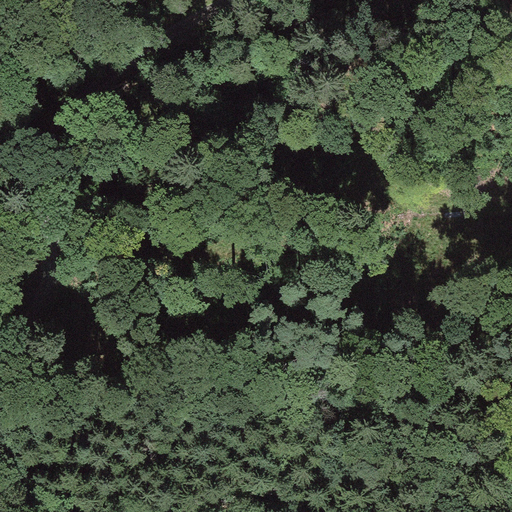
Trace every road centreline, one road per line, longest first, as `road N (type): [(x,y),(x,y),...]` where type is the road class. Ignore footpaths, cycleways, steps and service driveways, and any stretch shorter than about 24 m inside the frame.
road 1 (track): [(233,0),(156,42),(60,113),(20,159)]
road 2 (track): [(20,159),(47,218),(51,268),(36,306),(0,355)]
